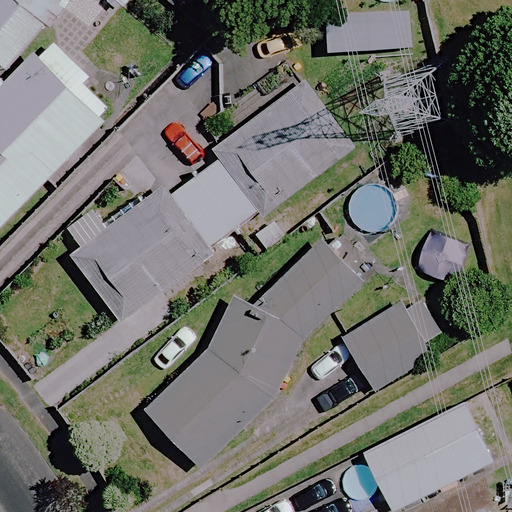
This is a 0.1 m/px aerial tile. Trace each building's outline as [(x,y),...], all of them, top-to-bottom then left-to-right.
[(0,0),(0,65),(9,73),(46,26),(52,30),(76,0),(109,0),(122,10),(130,0),(0,0)] [(92,83),(55,46),(43,59),(37,53),(7,84),(0,78),(0,77),(0,231),(115,115),(87,88),(92,83)] [(358,150),(306,84),(220,151),(225,157),(170,200),(161,190),(71,260),(123,327),(267,214),(270,218),(358,150)] [(367,284),(322,237),(144,407),(203,470),(271,406),(311,337),(367,284)] [(451,350),(420,295),(344,338),(375,393),(451,350)] [(401,511),(496,464),(466,405),(365,457),(393,511),(401,511)]
